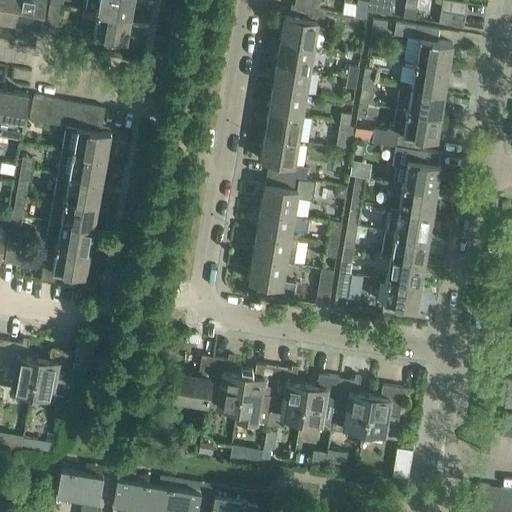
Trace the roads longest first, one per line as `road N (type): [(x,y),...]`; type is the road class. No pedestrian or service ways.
road 1 (residential): [(458,360),(247,319),(214,309),(203,292)]
road 2 (residential): [(226,172),(136,100),(39,78),(43,61)]
road 3 (residential): [(0,300),(67,315),(203,292)]
road 4 (residential): [(458,360),(491,170)]
road 5 (residential): [(226,172),(252,0)]
road 6 (residential): [(491,170),(511,44)]
road 7 (residential): [(203,292),(226,172)]
